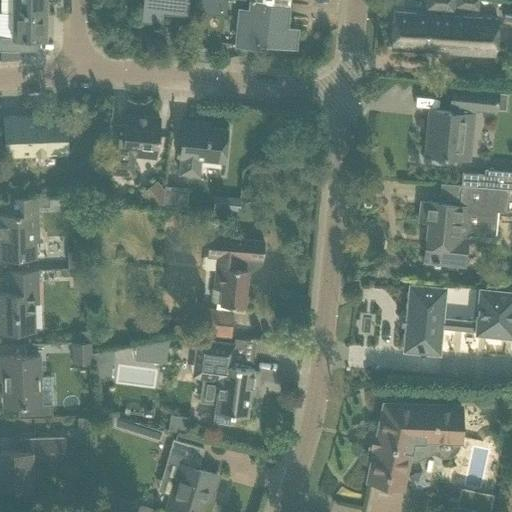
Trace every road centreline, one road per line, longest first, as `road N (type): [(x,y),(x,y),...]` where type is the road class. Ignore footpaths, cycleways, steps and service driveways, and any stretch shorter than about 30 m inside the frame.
road 1 (unclassified): [(277,511),(313,409),(346,94)]
road 2 (residential): [(346,94),(83,76)]
